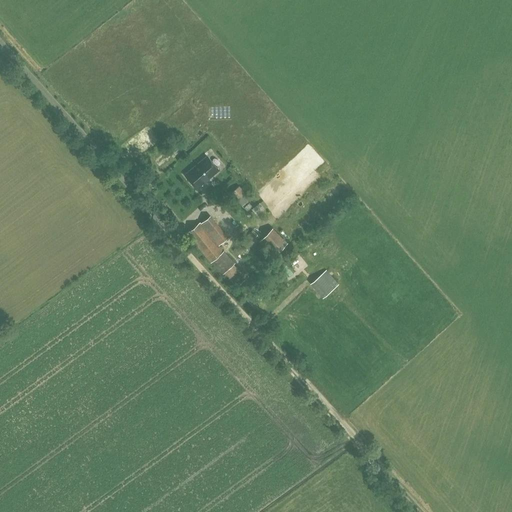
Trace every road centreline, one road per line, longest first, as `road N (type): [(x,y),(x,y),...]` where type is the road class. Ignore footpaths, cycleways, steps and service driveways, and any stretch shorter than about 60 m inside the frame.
road 1 (track): [(176,240),(420,511)]
road 2 (unclassified): [(176,240),(0,41)]
